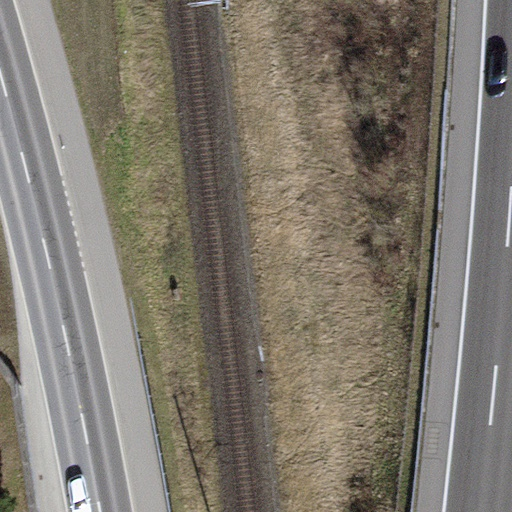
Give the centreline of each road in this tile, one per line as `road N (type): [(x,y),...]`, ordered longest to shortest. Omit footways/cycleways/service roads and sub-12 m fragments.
road 1 (secondary): [(100,511),(54,274),(0,76)]
road 2 (motorway): [(511,188),(481,511)]
